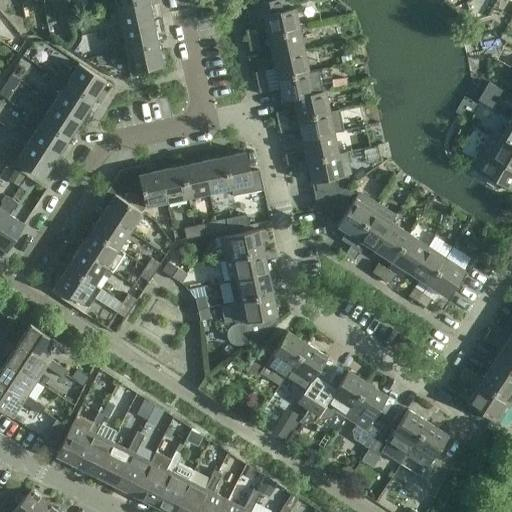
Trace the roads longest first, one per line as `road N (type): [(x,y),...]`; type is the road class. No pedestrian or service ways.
road 1 (residential): [(203,120),(252,110),(263,130),(299,306),(429,394)]
road 2 (residential): [(14,284),(104,140),(203,120)]
road 3 (residential): [(429,394),(511,256)]
road 4 (residential): [(203,120),(179,0)]
